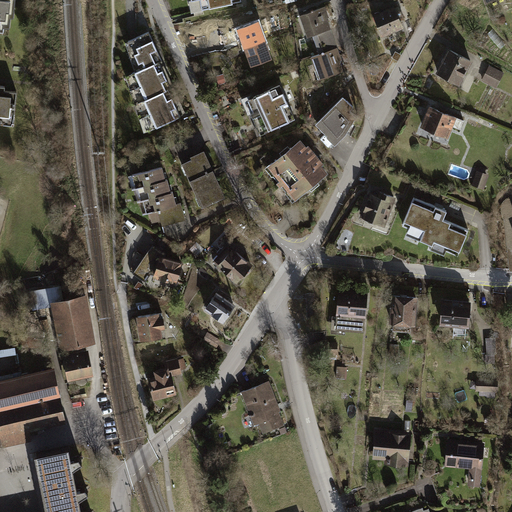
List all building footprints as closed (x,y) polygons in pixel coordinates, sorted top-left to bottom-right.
[(0,0),(0,31),(3,32),(3,27),(8,28),(9,16),(14,17),(16,0),(0,0)] [(240,0),(189,0),(192,12),(241,2),(240,0)] [(386,13),(372,18),(381,40),(403,32),(400,24),(405,22),(402,14),(397,16),(394,10),(393,10),(392,7),(385,10),(386,13)] [(324,9),(299,17),(307,39),(313,37),(330,31),(332,30),(324,9)] [(244,50),(266,42),(259,24),(237,32),(244,50)] [(493,30),(487,35),(501,51),(507,47),(493,30)] [(149,31),(125,42),(135,70),(158,60),(161,59),(149,31)] [(316,48),(334,42),(330,31),(313,37),(316,48)] [(266,42),(244,50),(251,70),(273,62),(266,42)] [(316,48),(319,56),(337,50),(334,42),(316,48)] [(319,56),(311,59),(319,82),(345,73),(337,50),(319,56)] [(471,63),(451,52),(438,74),(459,86),(471,63)] [(158,60),(135,70),(126,75),(135,103),(169,88),(171,87),(158,60)] [(505,75),(490,68),(483,82),(497,89),(505,75)] [(295,121),(280,86),(244,101),(260,136),(295,121)] [(169,88),(135,103),(143,128),(147,130),(181,115),(169,88)] [(0,120),(4,121),(3,126),(13,127),(16,96),(5,95),(5,90),(0,89),(0,120)] [(343,100),(316,127),(337,148),(347,138),(358,119),(351,112),(353,110),(343,100)] [(465,123),(430,109),(422,128),(449,139),(453,130),(461,133),(465,123)] [(298,143),(266,170),(278,185),(275,187),(279,192),(282,189),(294,204),(327,178),(321,170),(322,169),(306,149),(304,150),(298,143)] [(202,210),(226,200),(204,153),(191,159),(191,161),(181,166),(202,210)] [(165,183),(162,170),(129,178),(132,191),(135,191),(165,183)] [(490,176),(478,172),(473,187),(485,191),(490,176)] [(171,196),(168,182),(165,183),(135,191),(138,204),(140,203),(171,196)] [(360,220),(385,229),(396,199),(375,192),(373,196),(370,195),(360,220)] [(177,208),(173,195),(171,196),(140,203),(144,217),(149,215),(177,208)] [(451,214),(414,200),(403,230),(421,237),(417,247),(433,253),(436,246),(461,256),(471,230),(448,222),(451,214)] [(177,208),(149,215),(152,224),(161,222),(162,228),(185,222),(182,207),(177,208)] [(159,236),(148,230),(147,231),(156,242),(159,236)] [(160,257),(165,258),(166,254),(153,244),(133,273),(146,282),(151,276),(155,277),(160,257)] [(232,249),(217,267),(240,286),(255,268),(232,249)] [(176,283),(182,263),(165,258),(160,257),(155,277),(176,283)] [(54,303),(64,348),(92,342),(82,297),(63,301),(60,287),(30,294),(33,307),(54,303)] [(369,294),(339,292),(336,332),(366,334),(369,294)] [(239,309),(216,294),(203,314),(225,329),(239,309)] [(316,294),(305,295),(307,319),(318,318),(316,294)] [(417,300),(394,297),(390,328),(393,329),(392,335),(410,337),(411,330),(414,331),(417,300)] [(471,304),(442,302),(440,328),(454,330),(454,337),(468,338),(471,304)] [(159,315),(137,318),(140,343),(162,340),(161,333),(165,332),(164,321),(159,321),(159,315)] [(378,330),(388,331),(389,320),(379,319),(378,330)] [(224,345),(208,334),(203,341),(219,352),(224,345)] [(496,340),(487,340),(487,358),(497,357),(496,340)] [(338,345),(324,344),(323,356),(337,357),(338,345)] [(88,353),(64,357),(68,383),(93,379),(88,353)] [(148,382),(153,403),(177,397),(172,375),(181,373),(181,371),(185,370),(183,360),(178,361),(178,359),(164,362),(166,371),(153,374),(155,380),(148,382)] [(347,381),(348,370),(337,369),(336,380),(347,381)] [(53,370),(0,382),(0,435),(4,450),(33,443),(30,433),(66,425),(53,370)] [(478,382),(477,395),(497,396),(497,383),(478,382)] [(270,383),(241,394),(254,429),(259,427),(263,437),(285,429),(280,415),(281,414),(270,383)] [(411,435),(375,431),(372,462),(388,463),(388,467),(408,469),(411,435)] [(485,446),(448,442),(445,468),(470,471),(468,488),(480,489),(485,446)] [(79,511),(67,451),(36,458),(47,511),(79,511)]
